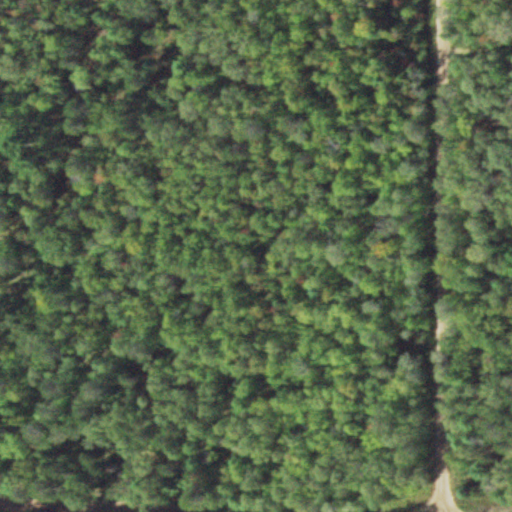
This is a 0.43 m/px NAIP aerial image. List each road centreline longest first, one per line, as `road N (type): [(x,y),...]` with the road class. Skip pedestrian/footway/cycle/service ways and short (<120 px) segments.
road 1 (residential): [(444,511),(444,0)]
road 2 (residential): [(225,511),(0,501)]
